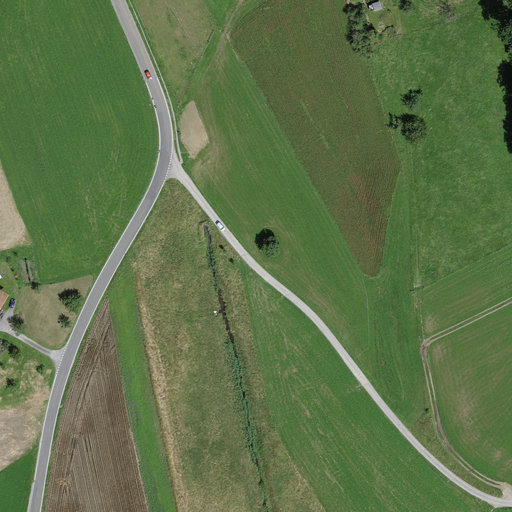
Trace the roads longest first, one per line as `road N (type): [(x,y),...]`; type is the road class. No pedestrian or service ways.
road 1 (tertiary): [(117,0),(162,112),(165,153),(66,363),(38,511)]
road 2 (track): [(164,159),(422,449),(449,475),(511,505)]
